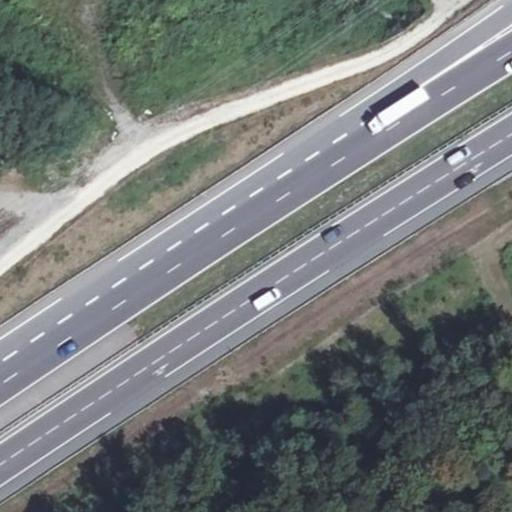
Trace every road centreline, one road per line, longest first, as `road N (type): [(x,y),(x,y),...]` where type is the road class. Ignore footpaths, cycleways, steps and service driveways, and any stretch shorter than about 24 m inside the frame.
road 1 (motorway): [(0,465),(511,136)]
road 2 (track): [(451,0),(416,36),(372,59),(156,136),(0,254)]
road 3 (motorway): [(287,192),(0,384)]
road 4 (motorway): [(511,21),(287,192)]
road 5 (motorway): [(511,50),(287,192)]
